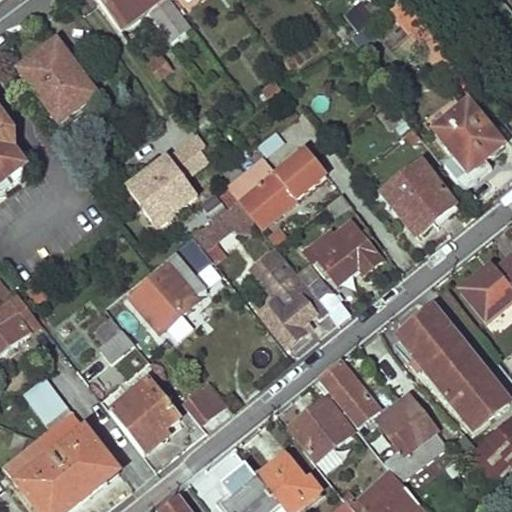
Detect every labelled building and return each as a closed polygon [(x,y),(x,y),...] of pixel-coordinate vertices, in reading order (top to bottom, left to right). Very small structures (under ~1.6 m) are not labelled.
[(71,0),(70,1),(102,43),(119,31),(96,0),(71,0)] [(96,0),(119,31),(121,33),(148,14),(171,44),(190,31),(167,0),(96,0)] [(458,70),(402,2),(387,15),(443,81),(458,70)] [(19,72),(60,126),(98,99),(58,45),(19,72)] [(139,58),(152,76),(165,66),(152,48),(139,58)] [(398,114),(385,98),(373,108),(385,122),(398,114)] [(503,148),(469,105),(432,134),(457,166),(473,157),(480,166),(503,148)] [(0,191),(24,173),(5,147),(14,138),(0,118),(0,191)] [(205,149),(196,138),(167,159),(169,161),(146,179),(143,176),(125,190),(149,222),(168,208),(172,213),(195,196),(182,180),(206,162),(199,153),(205,149)] [(274,179),(262,164),(228,190),(239,205),(242,209),(256,198),(272,220),(295,204),(296,205),(328,179),(303,151),(273,176),(275,179),(274,179)] [(167,159),(166,158),(143,176),(146,179),(169,161),(167,159)] [(456,205),(422,164),(380,194),(415,238),(456,205)] [(24,173),(0,191),(0,201),(3,202),(23,188),(24,173)] [(219,221),(220,198),(209,207),(219,221)] [(338,198),(323,209),(331,220),(346,208),(338,198)] [(242,209),(239,205),(219,221),(195,241),(205,255),(251,219),(242,209)] [(172,213),(168,208),(149,222),(154,228),(172,213)] [(346,217),(303,251),(333,289),(358,270),(363,276),(381,261),(346,217)] [(181,252),(197,276),(212,266),(195,242),(181,252)] [(205,297),(176,262),(127,301),(129,304),(155,337),(205,297)] [(511,264),(500,274),(496,269),(465,296),(490,328),(511,310),(511,264)] [(349,317),(307,265),(295,274),(299,279),(328,317),(337,328),(349,317)] [(328,317),(299,279),(290,286),(295,292),(261,319),(286,351),(310,332),(305,327),(314,319),(318,323),(328,317)] [(47,300),(38,287),(28,295),(37,307),(47,300)] [(127,301),(125,297),(106,313),(110,319),(129,304),(127,301)] [(0,361),(42,331),(19,300),(0,313),(0,361)] [(511,403),(436,313),(401,344),(475,432),(511,403)] [(134,349),(112,321),(96,334),(107,348),(100,354),(111,367),(134,349)] [(380,413),(341,365),(317,384),(367,441),(373,435),(366,426),(380,413)] [(180,422),(147,381),(109,415),(144,460),(163,445),(159,439),(180,422)] [(72,424),(45,387),(23,403),(51,440),(72,424)] [(222,410),(207,389),(183,406),(200,428),(222,410)] [(437,429),(408,396),(378,421),(402,452),(387,464),(394,473),(403,484),(447,446),(435,431),(437,429)] [(359,441),(327,402),(291,432),(321,470),(359,441)] [(511,464),(511,414),(466,454),(491,482),(511,464)] [(73,511),(119,477),(77,422),(0,481),(0,498),(10,511),(73,511)] [(305,486),(285,461),(256,483),(280,511),(300,511),(319,497),(309,483),(305,486)] [(403,484),(394,473),(353,511),(416,511),(422,507),(403,484)] [(277,511),(280,511),(256,483),(225,509),(226,511),(277,511)] [(188,511),(179,501),(163,511),(188,511)] [(353,511),(345,503),(334,511),(353,511)]
